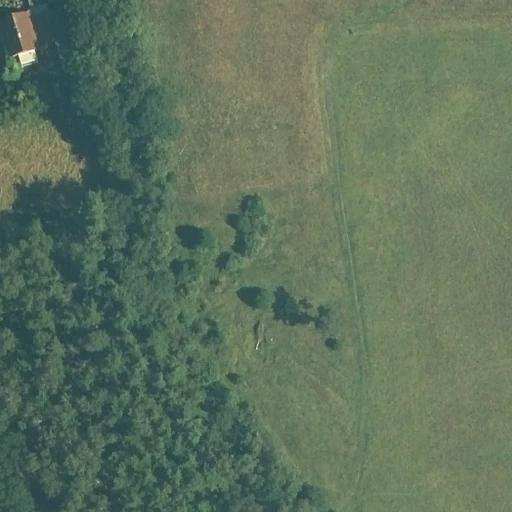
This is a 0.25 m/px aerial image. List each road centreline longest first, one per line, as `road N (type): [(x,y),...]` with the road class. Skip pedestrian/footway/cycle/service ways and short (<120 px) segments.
road 1 (track): [(351,511),(364,350),(323,54)]
road 2 (unclassified): [(0,356),(44,511)]
